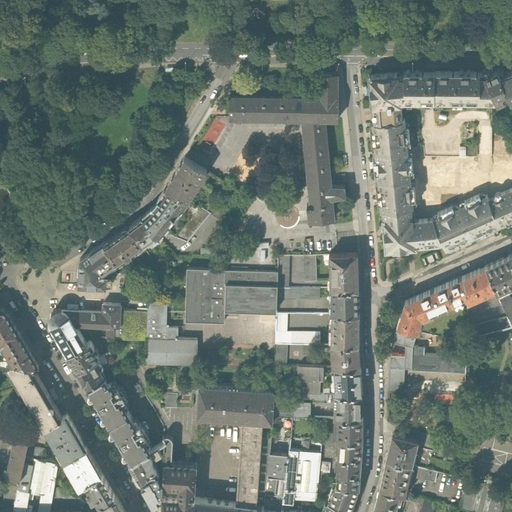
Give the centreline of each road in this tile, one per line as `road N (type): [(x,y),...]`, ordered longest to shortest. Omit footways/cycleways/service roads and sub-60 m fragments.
road 1 (residential): [(4,268),(69,249),(133,209),(223,71),(224,50)]
road 2 (residential): [(4,268),(142,511)]
road 3 (residential): [(370,300),(347,50)]
road 4 (primary): [(0,63),(224,50)]
road 5 (residential): [(360,511),(373,452),(370,300)]
road 6 (primary): [(347,50),(511,51)]
road 7 (residential): [(511,241),(370,300)]
road 8 (primary): [(224,50),(347,50)]
